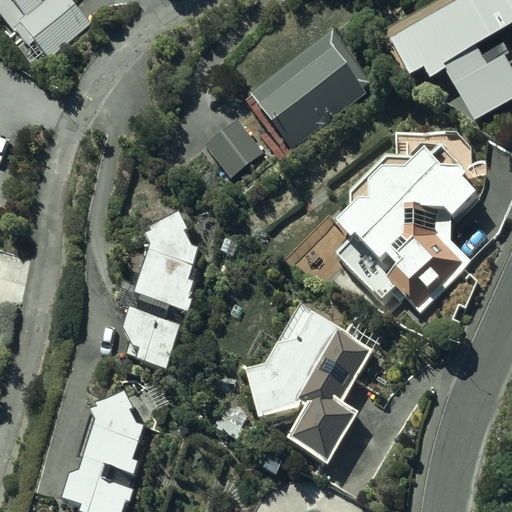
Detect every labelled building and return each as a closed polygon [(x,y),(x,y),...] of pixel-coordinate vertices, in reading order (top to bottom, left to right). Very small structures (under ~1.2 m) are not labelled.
[(0,0),(0,19),(32,56),(38,51),(49,64),(91,28),(66,0),(0,0)] [(333,43),(249,107),(289,160),(367,101),(364,98),(371,93),(333,43)] [(264,159),(237,126),(205,152),(231,185),(264,159)] [(350,223),(352,224),(336,241),(348,252),(335,265),(383,311),(395,299),(412,315),(414,313),(420,319),(471,266),(451,247),(452,229),(479,201),(479,200),(480,200),(480,199),(480,198),(480,197),(481,197),(481,196),(481,195),(481,194),(482,194),(482,193),(482,192),(482,191),(482,190),(483,190),(483,189),(483,188),(483,187),(483,186),(484,186),(484,185),(484,184),(484,183),(484,182),(484,181),(485,181),(485,180),(485,179),(485,178),(485,177),(485,176),(486,175),(486,174),(486,173),(486,172),(486,171),(486,170),(486,169),(486,168),(487,168),(487,167),(487,166),(487,165),(486,165),(485,165),(484,164),(483,164),(482,164),(481,164),(480,164),(479,164),(478,164),(477,164),(476,164),(475,164),(474,164),(473,164),(472,164),(472,165),(472,150),(458,136),(395,136),(395,162),(385,162),(385,172),(349,206),(350,223)] [(180,223),(148,240),(150,244),(145,247),(149,255),(134,307),(141,309),(137,324),(129,321),(123,342),(133,359),(139,361),(137,369),(169,378),(185,319),(187,320),(199,273),(195,272),(201,256),(198,252),(192,256),(184,241),(188,238),(180,223)] [(299,314),(263,374),(245,378),(247,385),(244,386),(259,434),(297,422),(299,418),(306,422),(288,451),(328,474),(359,422),(340,412),(373,357),(299,314)] [(94,437),(86,435),(77,464),(84,466),(79,484),(69,488),(62,511),(124,511),(125,509),(130,511),(134,496),(130,495),(142,450),(139,449),(143,432),(136,430),(130,418),(133,417),(124,398),(94,413),(96,418),(89,421),(95,433),(94,437)]
